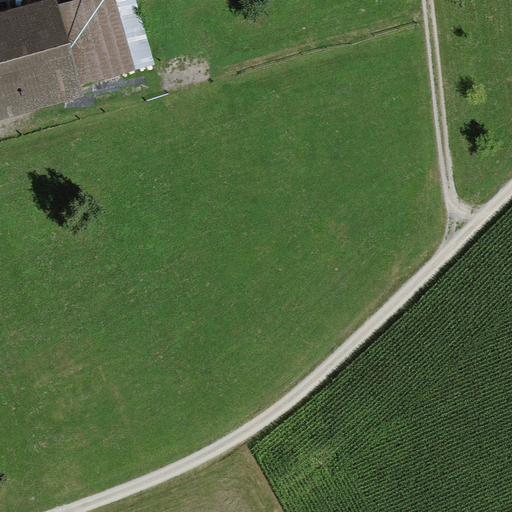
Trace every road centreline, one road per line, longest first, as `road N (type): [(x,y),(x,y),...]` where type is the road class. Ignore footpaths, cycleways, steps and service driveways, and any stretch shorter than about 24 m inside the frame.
road 1 (track): [(450,234),(326,371),(243,428),(61,511)]
road 2 (track): [(424,0),(450,234)]
